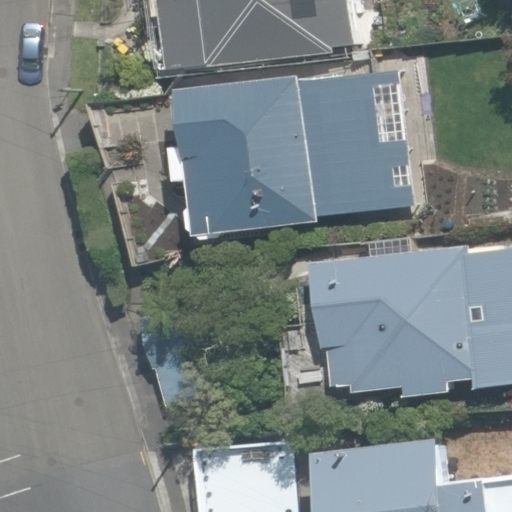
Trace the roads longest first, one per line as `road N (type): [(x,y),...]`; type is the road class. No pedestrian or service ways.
road 1 (residential): [(83,511),(4,224)]
road 2 (residential): [(4,224),(13,0)]
